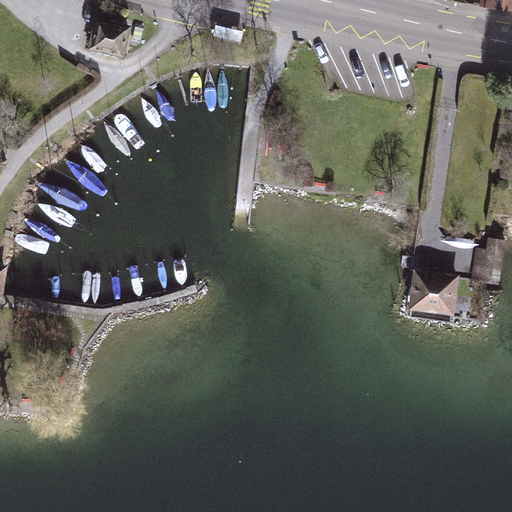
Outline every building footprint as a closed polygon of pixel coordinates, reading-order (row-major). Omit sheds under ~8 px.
[(511,0),(475,0),(489,1),(488,9),(511,12),(511,0)] [(114,24),(92,19),(83,51),(121,61),(130,29),(114,24)] [(244,31),(215,23),(212,36),(241,43),(244,31)] [(501,245),(472,240),(466,278),(494,283),(501,245)] [(459,271),(413,266),(407,310),(454,316),(459,271)]
